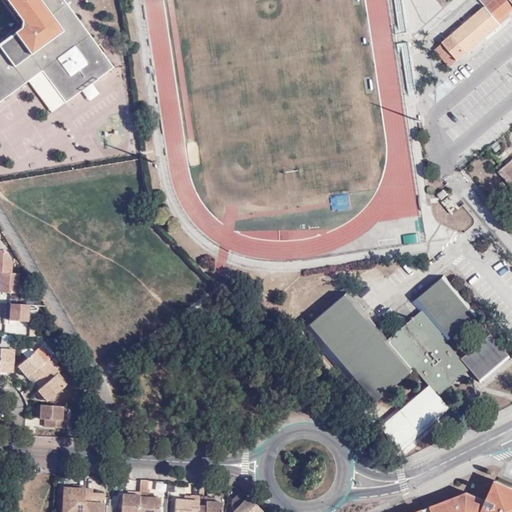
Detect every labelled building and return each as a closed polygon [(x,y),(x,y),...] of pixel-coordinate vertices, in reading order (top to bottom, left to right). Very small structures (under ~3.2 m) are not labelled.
[(15,0),(30,20),(35,23),(34,32),(29,32),(10,47),(0,54),(0,103),(25,86),(47,75),(68,104),(85,91),(82,87),(97,75),(100,80),(104,77),(116,68),(109,58),(77,15),(66,0),(15,0)] [(8,0),(22,17),(25,25),(22,32),(7,42),(10,47),(29,32),(34,32),(35,23),(30,20),(15,0),(8,0)] [(511,0),(496,0),(444,47),(458,65),(502,28),(499,23),(511,14),(511,13),(511,0)] [(499,23),(502,28),(511,19),(511,16),(511,14),(499,23)] [(0,54),(10,47),(7,42),(0,47),(0,54)] [(458,65),(444,47),(436,52),(451,71),(458,65)] [(82,87),(85,91),(100,80),(97,75),(82,87)] [(511,160),(499,172),(511,187),(511,191),(510,193),(511,194),(511,160)] [(330,196),(331,210),(349,210),(349,196),(330,196)] [(450,196),(443,202),(453,214),(460,208),(450,196)] [(0,251),(0,295),(19,296),(19,275),(12,275),(12,251),(0,251)] [(346,291),(303,327),(369,404),(413,367),(429,385),(399,411),(419,435),(449,410),(437,396),(469,368),(482,382),(510,358),(489,333),(460,358),(445,340),(476,313),(443,275),(413,301),(420,310),(387,338),(346,291)] [(8,323),(29,325),(31,307),(10,304),(8,323)] [(14,373),(17,349),(3,348),(3,345),(0,344),(0,372),(6,373),(14,373)] [(27,346),(21,351),(27,359),(33,354),(27,346)] [(31,375),(38,382),(54,368),(48,361),(45,364),(36,354),(19,369),(27,379),(31,375)] [(54,368),(38,382),(43,388),(39,392),(46,400),(48,402),(66,387),(56,376),(59,373),(54,368)] [(69,385),(59,373),(56,376),(66,387),(69,385)] [(46,400),(39,392),(36,395),(43,403),(46,400)] [(43,406),(43,420),(45,420),(44,428),(67,430),(68,422),(63,422),(64,406),(43,406)] [(488,501),(483,511),(511,511),(511,486),(498,480),(488,501)] [(148,483),(143,483),(141,511),(159,511),(160,498),(153,498),(153,494),(148,493),(148,483)] [(83,511),(85,490),(72,489),(63,488),(62,511),(83,511)] [(92,490),(87,489),(85,511),(100,511),(101,511),(104,511),(105,497),(95,497),(95,500),(92,500),(92,493),(92,490)] [(121,511),(138,511),(140,492),(127,492),(127,495),(122,495),(121,511)] [(469,492),(439,503),(442,508),(436,511),(435,511),(483,511),(488,501),(469,492)] [(231,507),(234,510),(232,511),(260,511),(262,511),(247,497),(246,499),(239,493),(232,500),(231,507)] [(198,511),(199,496),(190,496),(191,497),(190,501),(184,500),(175,500),(174,511),(198,511)] [(207,497),(199,496),(198,511),(221,511),(223,503),(214,503),(207,502),(207,498),(207,497)] [(439,503),(419,511),(431,511),(436,511),(442,508),(439,503)]
